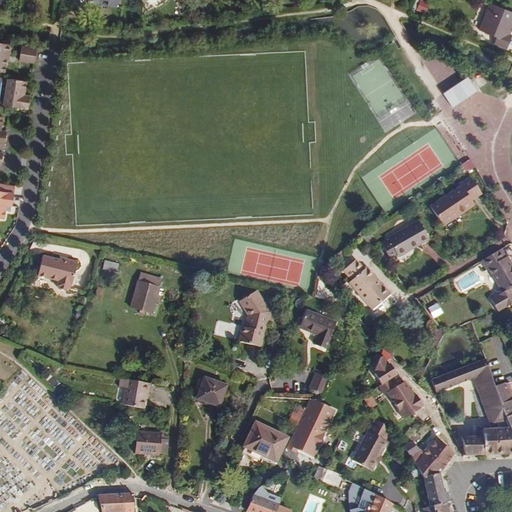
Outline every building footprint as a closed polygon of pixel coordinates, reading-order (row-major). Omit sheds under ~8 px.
[(433,4),(422,0),(414,0),(411,8),(429,14),(433,4)] [(511,24),(511,12),(490,3),(479,30),(497,37),(494,44),(507,49),(511,36),(511,35),(510,34),(508,33),(511,24)] [(8,53),(11,53),(12,45),(0,42),(0,71),(4,73),(8,53)] [(22,46),(19,60),(35,63),(37,49),(22,46)] [(452,107),(488,83),(481,73),(478,75),(476,72),(443,94),(452,107)] [(29,96),(24,95),(26,81),(7,78),(3,105),(27,109),(29,96)] [(470,159),(464,163),(469,169),(470,171),(475,167),(470,159)] [(464,172),(469,169),(464,163),(461,165),(460,166),(464,172)] [(474,205),(472,202),(471,201),(482,194),(470,177),(460,185),(461,186),(430,207),(443,226),(474,205)] [(0,218),(4,219),(5,211),(9,212),(10,206),(11,206),(14,193),(0,191),(0,218)] [(388,239),(390,242),(383,246),(390,259),(397,255),(396,252),(411,243),(410,241),(426,233),(419,221),(388,239)] [(363,238),(369,245),(376,240),(369,232),(363,238)] [(488,268),(502,292),(491,299),(497,310),(504,305),(506,308),(511,304),(511,291),(510,289),(511,287),(511,264),(507,257),(505,259),(500,250),(481,261),(486,270),(488,268)] [(72,285),(77,263),(67,260),(66,263),(59,261),(43,257),(38,276),(57,281),(56,286),(58,289),(66,291),(69,290),(70,285),(72,285)] [(373,278),(375,277),(366,267),(364,269),(355,259),(343,270),(351,279),(348,282),(372,309),(390,294),(381,284),(379,286),(373,278)] [(118,264),(104,261),(102,270),(116,273),(118,264)] [(143,315),(144,312),(152,314),(155,302),(158,303),(160,298),(157,297),(161,279),(140,273),(130,308),(140,311),(139,313),(143,315)] [(381,284),(375,277),(373,278),(379,286),(381,284)] [(269,312),(256,291),(239,301),(248,315),(245,327),(242,327),(239,342),(261,347),(269,312)] [(426,308),(432,318),(441,313),(436,303),(426,308)] [(336,323),(307,310),(299,328),(318,336),(313,348),(324,353),(336,323)] [(436,346),(443,331),(435,328),(428,342),(436,346)] [(473,378),(476,377),(480,387),(477,388),(491,428),(494,426),(493,424),(507,419),(495,387),(485,359),(431,380),(436,392),(473,378)] [(323,394),(329,378),(316,372),(309,388),(323,394)] [(206,400),(219,405),(222,399),(226,386),(204,378),(197,399),(206,401),(206,400)] [(144,409),(146,398),(147,392),(149,392),(150,384),(120,379),(119,387),(126,389),(123,405),(144,409)] [(387,395),(405,420),(422,408),(422,407),(424,406),(417,396),(414,397),(404,382),(387,395)] [(511,397),(507,383),(495,387),(507,419),(507,420),(509,428),(511,437),(511,397)] [(218,409),(219,405),(206,400),(206,401),(197,399),(196,401),(218,409)] [(312,400),(288,448),(313,459),(337,413),(312,400)] [(298,425),(306,408),(299,405),(296,412),(294,411),(290,421),(298,425)] [(376,463),(380,456),(387,442),(384,441),(388,434),(387,433),(383,424),(375,420),(372,425),(371,425),(352,460),(371,471),(376,463)] [(243,450),(273,465),(286,438),(256,423),(243,450)] [(449,426),(440,440),(454,453),(454,452),(457,448),(459,448),(459,445),(458,443),(449,426)] [(511,453),(511,437),(509,428),(495,429),(496,454),(511,453)] [(476,430),(476,437),(476,452),(474,454),(474,456),(496,454),(495,429),(476,430)] [(137,432),(135,453),(159,455),(159,454),(167,454),(168,439),(161,438),(161,433),(137,432)] [(463,456),(474,456),(474,454),(476,452),(476,437),(461,437),(460,437),(463,443),(464,451),(463,456)] [(454,453),(440,440),(439,439),(427,455),(414,444),(409,448),(407,444),(403,447),(417,469),(424,477),(429,507),(424,509),(425,511),(448,511),(446,504),(439,473),(454,454),(454,453)] [(322,482),(327,470),(320,467),(317,474),(315,479),(322,482)] [(304,473),(315,479),(317,474),(306,469),(304,473)] [(414,478),(421,474),(417,469),(411,473),(414,478)] [(342,477),(327,470),(322,482),(338,489),(342,477)] [(349,492),(349,510),(350,511),(388,511),(392,504),(353,483),(349,492)] [(123,511),(121,494),(98,495),(101,511),(123,511)] [(133,511),(133,494),(121,494),(123,511),(133,511)] [(275,511),(278,506),(278,505),(253,495),(247,510),(250,511),(275,511)]
